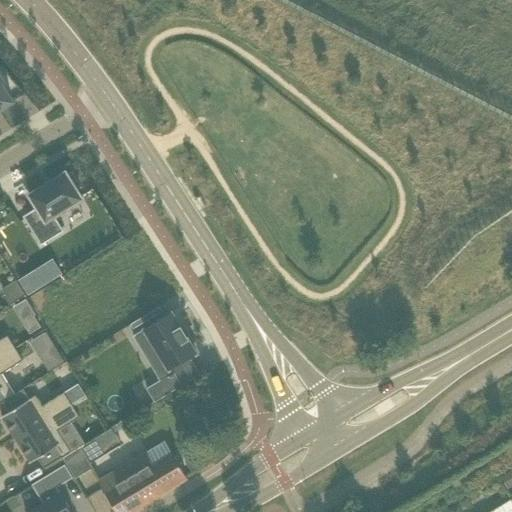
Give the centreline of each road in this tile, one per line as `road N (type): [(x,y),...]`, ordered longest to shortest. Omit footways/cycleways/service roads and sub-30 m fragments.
road 1 (tertiary): [(242,308),(109,100)]
road 2 (tertiary): [(338,418),(242,308)]
road 3 (tertiary): [(242,308),(303,439)]
road 4 (tertiary): [(465,361),(338,418)]
road 5 (tertiary): [(354,442),(465,361)]
road 6 (tertiary): [(109,100),(28,0)]
road 7 (residential): [(0,166),(109,100)]
road 8 (tertiary): [(303,439),(204,511)]
